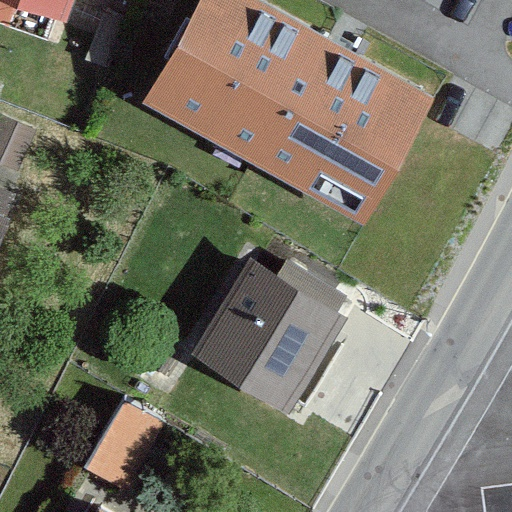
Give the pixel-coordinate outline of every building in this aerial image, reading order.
[(5,0),(67,23),(76,0),(5,0)] [(432,101),(248,0),(201,0),(146,101),(364,222),(432,101)] [(34,128),(0,114),(0,168),(15,174),(34,128)] [(0,240),(8,220),(0,217),(0,240)] [(351,315),(258,257),(196,354),(289,412),(351,315)] [(172,421),(122,390),(80,455),(131,486),(172,421)]
